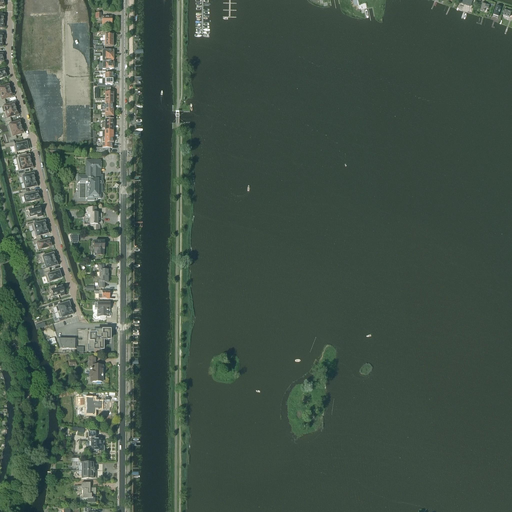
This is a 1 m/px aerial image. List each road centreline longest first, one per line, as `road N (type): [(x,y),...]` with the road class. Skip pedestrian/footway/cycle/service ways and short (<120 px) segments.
road 1 (secondary): [(121,511),(124,0)]
road 2 (residential): [(73,296),(26,125)]
